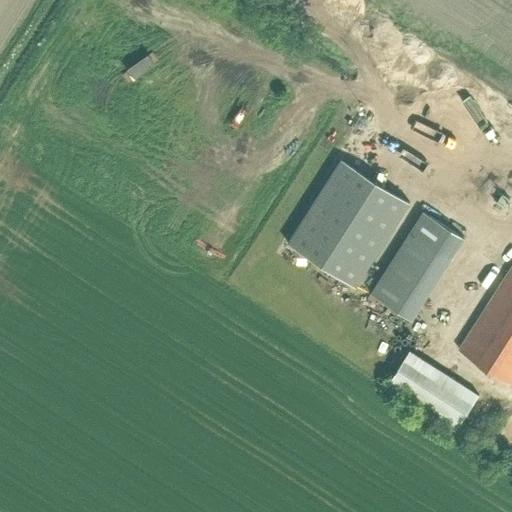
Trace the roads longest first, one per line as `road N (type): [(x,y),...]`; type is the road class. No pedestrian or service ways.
road 1 (track): [(403,77),(277,0)]
road 2 (unclassified): [(511,149),(403,77)]
